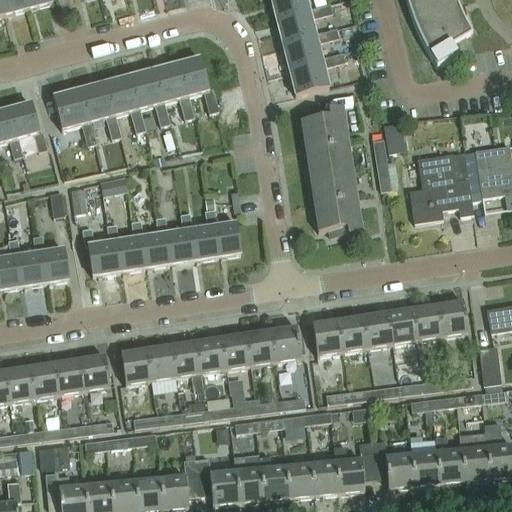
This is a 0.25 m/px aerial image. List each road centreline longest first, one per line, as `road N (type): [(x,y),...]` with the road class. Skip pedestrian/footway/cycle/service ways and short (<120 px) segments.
road 1 (residential): [(277,287),(248,79),(233,36),(204,23),(0,74)]
road 2 (residential): [(277,287),(0,328)]
road 3 (residential): [(511,254),(277,287)]
road 4 (residential): [(511,81),(418,104),(399,89),(382,14),(371,0)]
